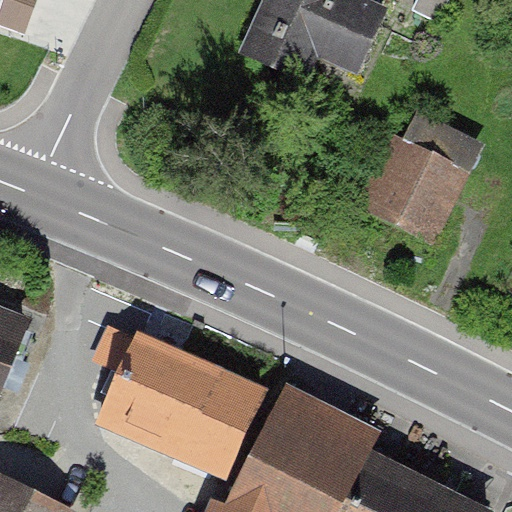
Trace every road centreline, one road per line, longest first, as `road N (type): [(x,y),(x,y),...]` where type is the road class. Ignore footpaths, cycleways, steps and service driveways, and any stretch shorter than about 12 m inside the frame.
road 1 (primary): [(33,190),(304,303),(511,406)]
road 2 (residential): [(33,190),(126,0)]
